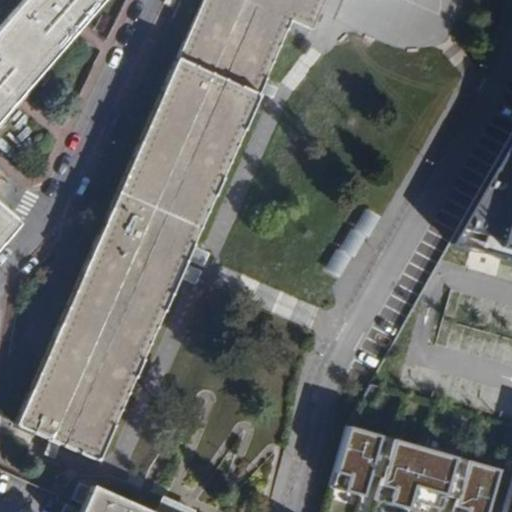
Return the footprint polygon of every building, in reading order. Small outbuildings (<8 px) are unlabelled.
[(24,0),(0,28),(0,108),(13,94),(73,25),(94,0),(24,0)] [(511,0),(180,0),(82,205),(75,222),(16,290),(0,396),(0,511),(320,511),(346,427),(369,386),(449,245),(511,132),(511,0)] [(511,262),(511,132),(449,245),(472,251),(511,262)] [(0,233),(11,220),(0,210),(0,233)] [(343,432),(327,492),(359,502),(367,476),(379,480),(372,506),(393,511),(437,511),(442,499),(454,502),(451,511),(484,511),(495,477),(343,432)]
